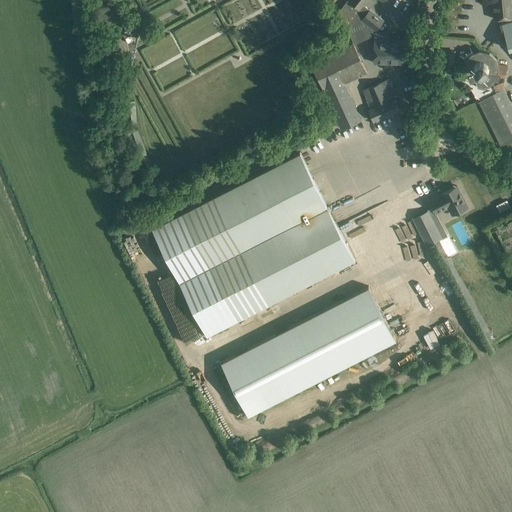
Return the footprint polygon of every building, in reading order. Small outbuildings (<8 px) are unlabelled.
[(347,0),(347,1),(361,11),(357,16),(376,31),(384,20),(369,9),(365,6),(369,0),(347,0)] [(511,0),(492,0),(494,19),(511,17),(511,0)] [(355,18),(357,16),(361,11),(347,1),(341,8),(355,18)] [(351,18),(342,12),(339,16),(348,22),(351,18)] [(511,20),(502,24),(509,49),(511,48),(511,20)] [(133,33),(131,27),(122,32),(125,37),(133,33)] [(374,33),(373,63),(404,63),(404,42),(389,41),(389,33),(374,33)] [(353,42),(310,61),(337,119),(355,112),(342,85),(367,73),(353,42)] [(492,79),(495,80),(498,81),(499,76),(505,77),(508,67),(497,64),(496,59),(489,52),(480,50),(473,53),(472,53),(467,59),(471,69),(466,71),(468,77),(473,75),(474,76),(476,77),(477,78),(479,78),(480,78),(481,78),(482,83),(492,79)] [(363,90),(373,121),(398,110),(385,80),(376,84),(363,90)] [(502,81),(494,85),(497,92),(497,91),(503,89),(504,81),(502,81)] [(207,335),(248,315),(355,260),(300,152),(192,207),(152,228),(207,335)] [(447,209),(451,215),(468,207),(457,186),(442,194),(442,195),(429,202),(435,215),(447,209)] [(510,208),(507,200),(496,205),(500,213),(510,208)] [(412,218),(426,247),(442,239),(428,210),(412,218)] [(249,415),(396,340),(369,286),(222,361),(249,415)]
